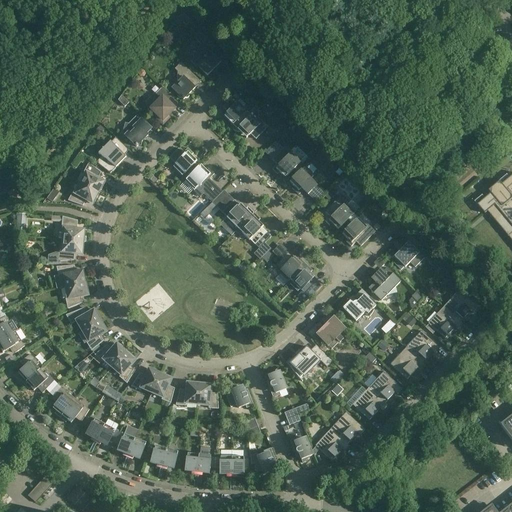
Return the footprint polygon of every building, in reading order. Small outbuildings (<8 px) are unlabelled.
[(488,18),(489,20),(496,19),(495,16),(497,16),(494,5),(493,5),(493,3),(486,4),(487,6),(485,7),(487,18),(488,18)] [(184,14),(179,19),(186,27),(191,21),(184,14)] [(223,56),(200,33),(194,38),(202,46),(192,55),(195,57),(190,61),(197,68),(198,67),(207,76),(221,63),(218,60),(223,56)] [(189,97),(189,94),(201,82),(181,63),(175,69),(178,72),(178,83),(172,89),(178,94),(178,97),(179,98),(182,98),(184,100),(185,98),(188,98),(189,97)] [(155,93),(145,103),(157,115),(155,117),(163,124),(169,118),(168,116),(175,109),(167,101),(171,97),(162,88),(155,94),(155,93)] [(233,130),(249,114),(242,108),(245,105),(235,95),(223,108),(228,113),(224,117),(231,124),(231,125),(231,126),(231,127),(231,128),(232,129),(233,130)] [(121,96),(118,101),(125,108),(129,103),(121,96)] [(268,128),(258,118),(258,117),(258,115),(259,114),(259,113),(258,111),(258,110),(258,109),(257,108),(256,107),(249,114),(233,130),(234,131),(235,131),(236,132),(237,132),(238,132),(239,132),(240,132),(246,139),(250,134),(256,140),(268,128)] [(134,145),(137,147),(138,146),(141,147),(142,142),(148,136),(146,135),(151,130),(137,115),(128,124),(125,123),(122,133),(130,141),(129,143),(134,145)] [(101,157),(96,163),(110,174),(121,163),(126,158),(125,156),(129,151),(116,138),(111,143),(110,142),(98,154),(101,157)] [(277,165),(272,170),(277,175),(279,173),(285,178),(301,162),(287,148),(285,148),(272,160),(277,165)] [(179,149),(169,158),(176,164),(173,167),(182,176),(197,161),(191,156),(193,154),(188,149),(183,153),(179,149)] [(76,158),(82,163),(85,158),(79,154),(76,158)] [(86,174),(81,183),(98,193),(104,183),(99,180),(98,178),(101,173),(88,163),(84,172),(86,174)] [(201,166),(185,182),(194,191),(201,198),(214,184),(209,179),(214,175),(209,169),(207,171),(201,166)] [(289,183),(294,187),(292,189),(299,196),(303,191),(308,195),(317,186),(311,180),(313,177),(304,168),(289,183)] [(511,175),(502,184),(499,181),(488,191),(491,194),(477,205),(485,214),(487,212),(511,241),(511,175)] [(0,186),(4,186),(6,193),(18,190),(7,177),(0,178),(0,186)] [(75,193),(73,192),(68,201),(83,207),(85,201),(87,201),(92,204),(98,193),(81,183),(75,193)] [(336,194),(331,190),(325,197),(329,201),(336,194)] [(55,199),(50,195),(46,200),(51,204),(55,199)] [(347,203),(340,196),(325,212),(330,217),(325,221),(330,227),(332,225),(338,230),(355,213),(346,204),(347,203)] [(236,232),(254,213),(248,207),(246,209),(240,204),(239,206),(234,201),(222,213),(227,218),(235,227),(233,229),(236,232)] [(182,210),(192,220),(199,213),(189,203),(182,210)] [(212,212),(216,207),(212,203),(208,207),(212,212)] [(254,213),(236,232),(238,235),(241,232),(249,241),(250,240),(255,245),(267,233),(262,228),(263,227),(258,222),(260,220),(254,213)] [(25,236),(27,214),(17,215),(17,236),(25,236)] [(64,230),(63,241),(83,243),(84,231),(78,230),(77,229),(78,221),(62,217),(61,229),(64,230)] [(358,218),(342,235),(348,240),(346,242),(351,247),(356,243),(361,247),(376,231),(369,224),(367,227),(358,218)] [(461,223),(459,222),(455,226),(462,233),(466,230),(466,229),(467,228),(463,222),(461,223)] [(82,255),(83,243),(63,241),(62,252),(59,252),(48,256),(47,265),(61,265),(61,262),(74,261),(74,255),(76,254),(82,255)] [(419,254),(408,243),(403,248),(402,247),(398,251),(399,252),(394,257),(405,268),(410,263),(415,268),(424,259),(419,254)] [(10,255),(12,262),(18,260),(17,253),(10,255)] [(273,258),(269,253),(262,259),(267,264),(273,258)] [(290,280),(291,281),(305,266),(301,262),(300,263),(295,258),(293,259),(288,254),(276,266),(282,272),(280,275),(288,282),(290,280)] [(238,268),(245,275),(250,270),(243,262),(238,268)] [(63,277),(66,288),(85,283),(83,272),(77,273),(75,272),(74,266),(56,267),(59,278),(63,277)] [(305,266),(291,281),(292,282),(290,284),(298,292),(300,289),(307,296),(318,284),(313,279),(314,277),(309,272),(310,271),(305,266)] [(397,293),(395,287),(401,282),(387,268),(383,272),(381,270),(372,279),(375,282),(368,288),(381,301),(387,295),(397,293)] [(437,273),(443,278),(448,274),(442,268),(437,273)] [(68,299),(65,299),(68,309),(82,304),(81,298),(82,296),(88,295),(85,283),(66,288),(68,299)] [(460,323),(470,311),(473,313),(477,308),(467,298),(470,295),(464,289),(461,293),(459,291),(443,308),(460,323)] [(343,306),(342,307),(343,308),(343,309),(356,322),(364,314),(369,317),(371,316),(372,314),(373,312),(374,310),(373,309),(376,307),(368,299),(370,298),(362,290),(350,301),(347,300),(346,301),(345,302),(344,304),(343,306)] [(418,304),(423,299),(416,293),(411,297),(418,304)] [(20,304),(18,301),(7,305),(9,309),(20,304)] [(83,331),(100,321),(94,311),(89,314),(87,313),(84,308),(66,316),(71,325),(77,322),(83,331)] [(462,325),(460,323),(443,308),(428,324),(428,325),(425,328),(432,335),(436,331),(444,339),(455,328),(457,330),(462,325)] [(46,317),(43,309),(38,312),(42,319),(46,317)] [(411,328),(418,321),(412,315),(405,322),(411,328)] [(0,341),(13,333),(15,332),(18,330),(11,320),(9,322),(6,317),(0,319),(0,341)] [(319,333),(317,335),(332,350),(337,344),(334,340),(336,339),(340,343),(344,339),(338,333),(343,328),(334,318),(323,329),(319,329),(319,333)] [(391,320),(386,325),(391,330),(396,325),(391,320)] [(106,332),(100,321),(83,331),(78,334),(84,344),(86,343),(91,351),(104,341),(101,337),(101,335),(106,332)] [(12,348),(15,354),(25,347),(15,332),(13,333),(0,341),(0,349),(3,353),(12,348)] [(421,332),(406,348),(422,363),(433,352),(435,354),(440,349),(421,332)] [(378,346),(383,352),(389,346),(384,340),(378,346)] [(113,368),(126,353),(117,345),(113,349),(111,349),(107,345),(95,355),(102,362),(104,360),(113,368)] [(307,347),(297,357),(296,355),(294,356),(286,363),(300,379),(319,360),(311,351),(307,347)] [(406,348),(398,356),(390,365),(407,380),(418,368),(420,371),(425,365),(422,363),(406,348)] [(371,364),(376,358),(370,352),(365,358),(371,364)] [(126,353),(113,368),(121,375),(119,377),(127,384),(136,371),(131,367),(131,365),(135,361),(126,353)] [(39,364),(31,355),(21,362),(26,367),(18,374),(21,377),(19,379),(24,385),(40,370),(36,366),(39,364)] [(324,355),(320,358),(328,367),(332,363),(324,355)] [(357,356),(352,360),(356,364),(360,359),(357,356)] [(267,382),(273,398),(280,396),(279,393),(286,390),(278,369),(271,376),(269,377),(270,381),(267,382)] [(40,370),(24,385),(29,390),(31,388),(34,392),(42,384),(46,390),(54,381),(46,372),(44,374),(40,370)] [(152,393),(160,375),(149,370),(147,375),(145,376),(140,373),(131,387),(141,391),(142,388),(152,393)] [(395,393),(397,395),(402,389),(384,372),(368,389),(385,404),(395,393)] [(160,375),(152,393),(162,398),(161,400),(171,404),(175,389),(169,387),(169,385),(171,379),(160,375)] [(197,405),(199,385),(187,384),(187,390),(185,391),(180,390),(176,405),(186,406),(186,404),(197,405)] [(199,385),(197,405),(209,406),(208,409),(219,410),(218,394),(212,393),(211,392),(211,386),(199,385)] [(336,386),(330,392),(337,398),(342,392),(336,386)] [(353,404),(364,390),(360,386),(348,400),(353,404)] [(233,394),(226,397),(231,408),(237,405),(239,409),(245,406),(246,409),(254,406),(247,390),(244,391),(242,387),(240,388),(230,388),(233,394)] [(53,409),(56,412),(55,414),(60,419),(75,399),(61,388),(52,399),(57,403),(53,409)] [(385,404),(368,389),(353,406),(369,421),(380,409),(382,411),(387,406),(385,404)] [(116,400),(119,394),(115,391),(111,397),(116,400)] [(331,404),(337,398),(330,392),(324,398),(331,404)] [(106,404),(113,408),(116,402),(109,398),(106,404)] [(75,399),(60,419),(66,423),(67,421),(71,424),(76,418),(81,422),(89,410),(75,399)] [(307,405),(284,413),(287,420),(298,415),(309,411),(307,405)] [(358,433),(360,435),(365,430),(346,413),(331,430),(347,445),(358,433)] [(298,415),(287,420),(289,426),(300,421),(298,415)] [(97,441),(105,425),(95,419),(86,435),(97,441)] [(247,432),(258,427),(255,419),(244,423),(247,431),(247,432)] [(511,419),(502,428),(511,441),(511,419)] [(105,425),(97,441),(107,446),(116,431),(105,425)] [(118,451),(129,456),(135,439),(139,431),(128,426),(118,451)] [(247,432),(247,438),(261,433),(258,427),(247,432)] [(349,447),(347,445),(331,430),(315,446),(316,447),(312,451),(314,456),(319,450),(332,461),(342,450),(345,452),(349,447)] [(139,431),(135,439),(129,456),(140,460),(149,435),(139,431)] [(310,457),(312,456),(305,439),(299,442),(297,439),(290,442),(296,457),(300,456),(303,464),(310,457)] [(162,466),(167,449),(155,446),(151,463),(162,466)] [(167,449),(162,466),(174,469),(178,452),(167,449)] [(267,474),(276,474),(274,466),(277,465),(271,449),(263,452),(265,455),(258,457),(257,455),(250,457),(251,465),(255,465),(255,472),(264,472),(265,475),(267,474)] [(220,470),(220,475),(232,475),(232,451),(220,451),(220,460),(215,459),(215,470),(220,470)] [(248,462),(244,462),(244,452),(232,451),(232,475),(244,475),(244,472),(248,472),(248,462)] [(197,473),(199,455),(187,454),(185,471),(197,473)] [(197,473),(209,474),(211,457),(199,455),(197,473)] [(67,497),(77,506),(86,497),(76,488),(67,497)]
